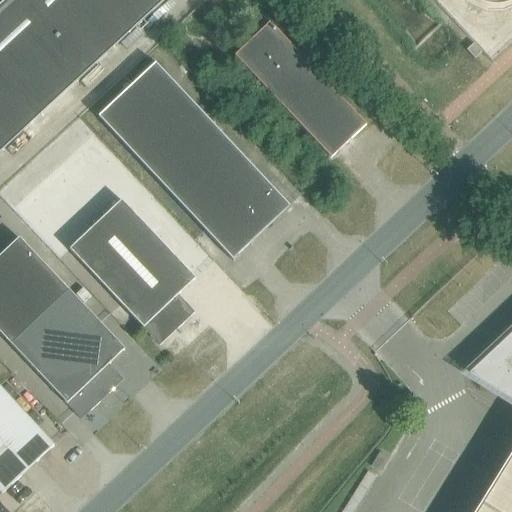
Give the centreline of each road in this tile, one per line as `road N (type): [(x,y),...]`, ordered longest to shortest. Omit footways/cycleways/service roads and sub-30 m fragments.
road 1 (unclassified): [(93,511),(511,121)]
road 2 (unknown): [(180,0),(0,180)]
road 3 (unknown): [(0,342),(130,478)]
